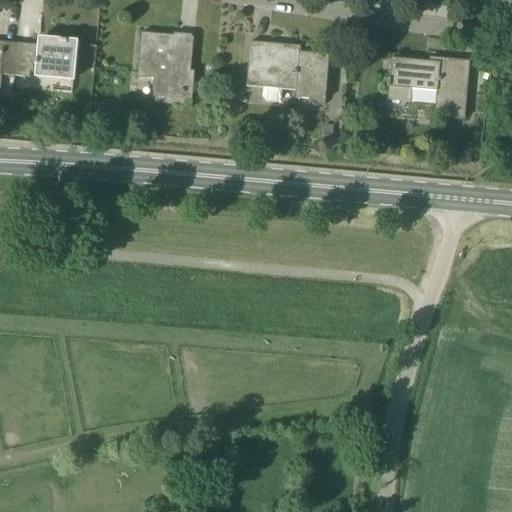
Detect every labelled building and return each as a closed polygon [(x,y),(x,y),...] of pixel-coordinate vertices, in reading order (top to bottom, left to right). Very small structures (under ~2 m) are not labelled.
[(191,94),(190,100),(192,100),(194,73),(190,73),(193,37),(141,33),(137,78),(153,79),(152,90),(153,91),(153,97),(154,97),(155,91),(191,94)] [(16,49),(14,76),(29,77),(29,72),(73,76),(75,43),(66,42),(66,40),(59,40),(59,41),(40,39),(38,51),(16,49)] [(249,42),(247,74),(246,87),(262,88),(261,97),(266,102),(276,103),(280,99),(281,91),(295,92),(294,99),(325,102),(328,55),(299,52),(300,47),(249,42)] [(14,76),(16,49),(0,47),(0,84),(1,75),(14,76)] [(387,87),(388,87),(387,101),(410,103),(411,89),(436,91),(434,116),(464,119),(469,62),(438,59),(438,63),(391,59),(387,87)] [(190,469),(191,498),(204,497),(203,469),(190,469)] [(289,488),(305,488),(305,473),(290,473),(289,488)]
